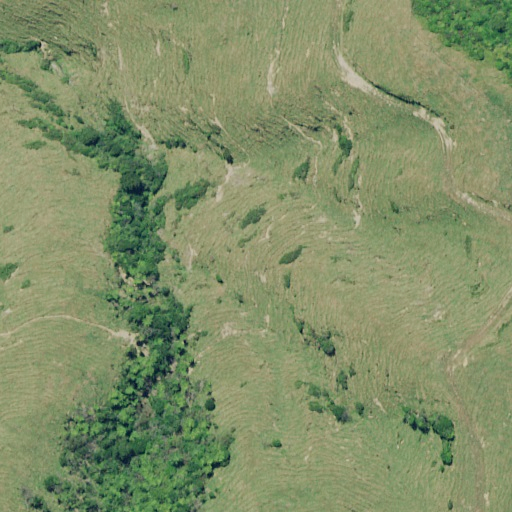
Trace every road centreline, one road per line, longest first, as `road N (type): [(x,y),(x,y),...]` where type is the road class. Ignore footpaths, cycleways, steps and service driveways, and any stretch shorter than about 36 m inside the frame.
road 1 (track): [(511,212),(450,190),(451,128),(354,73),(340,22),(346,0)]
road 2 (track): [(480,511),(479,442),(450,372),(511,299)]
